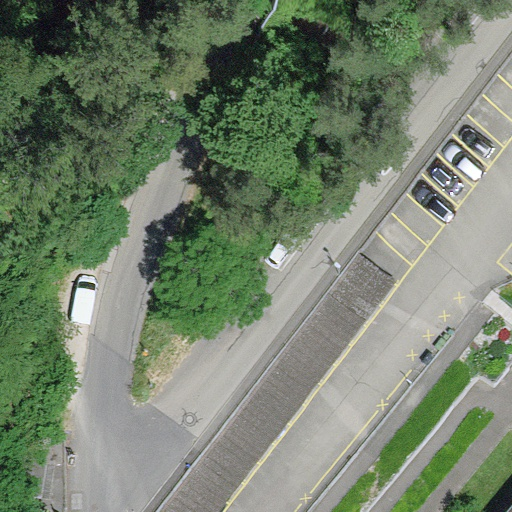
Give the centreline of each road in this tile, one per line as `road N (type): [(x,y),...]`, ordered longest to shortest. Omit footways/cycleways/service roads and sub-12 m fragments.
road 1 (residential): [(511,6),(235,362),(92,511)]
road 2 (residential): [(91,511),(122,300),(182,152),(258,0)]
